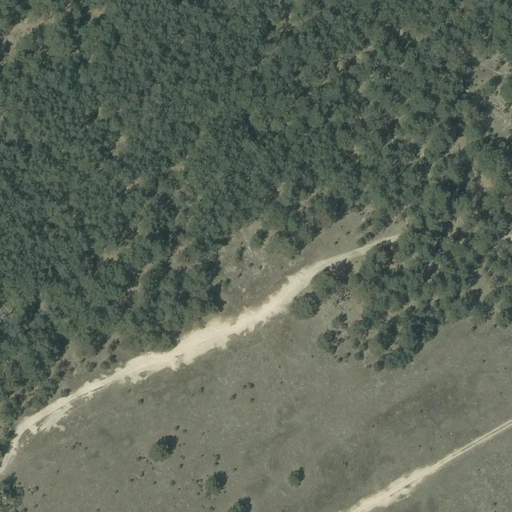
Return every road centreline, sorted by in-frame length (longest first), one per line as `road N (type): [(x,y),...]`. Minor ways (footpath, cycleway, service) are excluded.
road 1 (track): [(0,457),(30,425),(78,396),(241,321),(339,259),(416,235),(511,239)]
road 2 (track): [(354,511),(511,423)]
